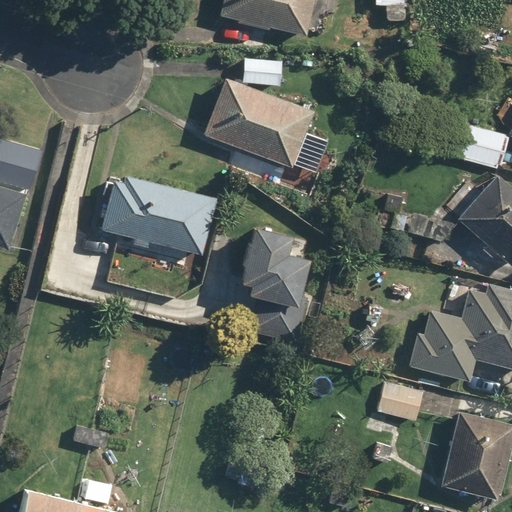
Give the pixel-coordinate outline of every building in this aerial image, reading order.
[(221,0),(218,11),(238,16),(237,20),(270,29),(271,24),(310,33),(318,0),(221,0)] [(281,58),(246,56),(244,80),(224,78),(204,132),(294,166),(316,107),(279,93),(281,58)] [(509,137),(464,123),(468,110),(434,100),(430,113),(421,144),(500,168),(509,137)] [(115,169),(100,228),(131,236),(130,241),(151,246),(153,240),(205,253),(220,196),(115,169)] [(443,199),(446,202),(486,242),(480,247),(489,256),(495,250),(511,267),(511,266),(511,178),(505,171),(486,189),(470,172),(443,199)] [(0,247),(12,251),(29,188),(0,180),(0,247)] [(306,310),(301,309),(312,254),(292,249),(295,231),(256,224),(243,292),(256,295),(249,332),(299,342),(306,310)] [(425,303),(424,305),(413,366),(475,377),(478,359),(511,365),(511,286),(467,279),(461,310),(425,303)] [(425,387),(382,377),(375,411),(417,421),(425,387)] [(511,455),(511,420),(456,410),(442,483),(504,494),(511,455)] [(80,422),(74,439),(104,449),(110,431),(80,422)] [(262,461),(234,459),(232,487),(260,489),(262,461)] [(129,511),(130,510),(23,488),(18,511),(129,511)]
